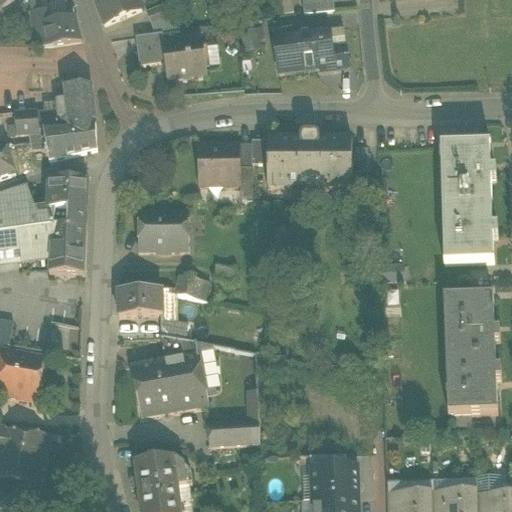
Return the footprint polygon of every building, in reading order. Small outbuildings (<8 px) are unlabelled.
[(0,0),(0,13),(15,4),(12,0),(0,0)] [(142,14),(135,0),(93,0),(105,29),(142,14)] [(303,0),(305,17),(334,15),(332,0),(303,0)] [(148,16),(157,38),(163,37),(180,35),(169,7),(148,16)] [(31,14),(33,35),(44,32),(42,25),(47,24),(45,12),(31,14)] [(49,49),(81,44),(75,19),(47,24),(42,25),(44,32),(49,49)] [(273,33),(275,43),(295,40),(294,30),(273,33)] [(49,49),(44,32),(33,35),(35,49),(49,49)] [(330,36),(295,40),(274,43),(279,79),(300,76),(334,72),(335,72),(333,53),(346,52),(344,34),(330,36)] [(165,49),(163,37),(157,38),(136,41),(138,54),(163,51),(163,50),(165,49)] [(165,67),(168,85),(208,80),(203,44),(165,49),(163,50),(163,51),(165,67)] [(138,54),(140,71),(165,67),(163,51),(138,54)] [(334,72),(334,76),(349,74),(346,52),(333,53),(335,72),(334,72)] [(67,104),(68,113),(70,130),(96,129),(92,88),(66,91),(67,104)] [(68,113),(67,104),(59,105),(60,114),(68,113)] [(43,131),(70,130),(68,113),(60,114),(37,115),(38,131),(43,131)] [(32,154),(47,153),(43,131),(38,131),(37,115),(15,117),(17,139),(29,138),(32,154)] [(70,130),(43,131),(47,153),(49,165),(97,154),(96,129),(70,130)] [(293,187),(310,187),(310,138),(306,138),(302,141),(300,145),(268,145),(268,169),(268,193),(293,193),(293,187)] [(314,138),(310,138),(310,187),(327,187),(327,193),(352,193),(352,176),(352,153),(352,144),(320,145),(318,142),(314,138)] [(252,169),(264,169),(264,145),(252,145),(252,149),(252,169)] [(0,151),(0,184),(16,179),(7,149),(0,151)] [(200,150),(201,191),(241,191),(241,172),(240,149),(200,150)] [(240,149),(241,172),(252,172),(252,169),(252,149),(240,149)] [(442,151),(445,269),(494,267),(493,243),(498,243),(498,232),(492,232),(491,185),(497,185),(496,174),(491,174),(490,149),(442,151)] [(356,176),(367,176),(368,152),(356,152),(356,176)] [(48,223),(53,223),(87,220),(88,184),(61,183),(61,185),(49,184),(48,211),(48,223)] [(32,255),(51,253),(53,223),(48,223),(48,211),(36,213),(27,189),(0,198),(0,259),(21,257),(22,265),(33,264),(32,255)] [(140,255),(188,255),(188,217),(140,217),(140,255)] [(84,278),(87,220),(53,223),(51,253),(49,277),(84,278)] [(404,281),(404,252),(388,252),(387,281),(404,281)] [(214,284),(234,288),(236,273),(217,270),(214,284)] [(175,297),(198,302),(203,283),(179,278),(175,297)] [(119,318),(119,321),(137,320),(137,319),(163,318),(161,292),(119,294),(119,318)] [(445,304),(449,420),(497,418),(496,385),(502,385),(501,374),(496,374),(495,347),(500,347),(500,336),(494,336),(493,302),(445,304)] [(0,346),(9,348),(13,325),(0,322),(0,346)] [(184,341),(185,341),(189,328),(163,323),(160,336),(184,341)] [(171,362),(168,341),(161,340),(164,364),(171,362)] [(168,341),(171,362),(198,357),(196,346),(168,341)] [(0,398),(38,404),(45,359),(3,351),(0,365),(0,398)] [(132,370),(141,421),(208,410),(198,357),(171,362),(164,364),(132,370)] [(207,426),(210,451),(260,448),(258,396),(247,396),(248,424),(207,426)] [(0,459),(0,478),(45,485),(51,437),(5,431),(5,429),(0,428),(0,450),(1,451),(1,456),(0,459)] [(312,460),(313,472),(345,471),(344,459),(312,460)] [(138,490),(140,511),(180,511),(178,490),(193,488),(191,473),(177,463),(175,463),(174,461),(135,465),(137,480),(138,490)] [(313,472),(314,504),(358,502),(357,470),(345,471),(313,472)] [(131,490),(138,490),(137,480),(130,481),(131,490)] [(444,494),(432,495),(433,506),(445,505),(444,494)] [(477,511),(478,508),(477,497),(477,494),(444,494),(445,505),(444,511),(477,511)] [(432,511),(433,506),(432,495),(400,496),(400,507),(400,511),(432,511)] [(388,496),(388,507),(400,507),(400,496),(388,496)] [(511,511),(511,496),(489,497),(490,508),(489,511),(511,511)] [(489,497),(477,497),(478,508),(490,508),(489,497)] [(358,511),(358,502),(314,504),(313,511),(358,511)]
